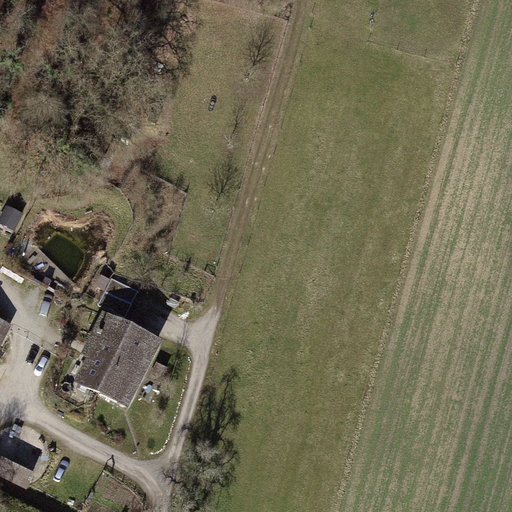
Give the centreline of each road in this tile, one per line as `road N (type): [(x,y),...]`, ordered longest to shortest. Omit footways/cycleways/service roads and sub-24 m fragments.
road 1 (track): [(295,0),(199,348)]
road 2 (track): [(164,511),(199,348)]
